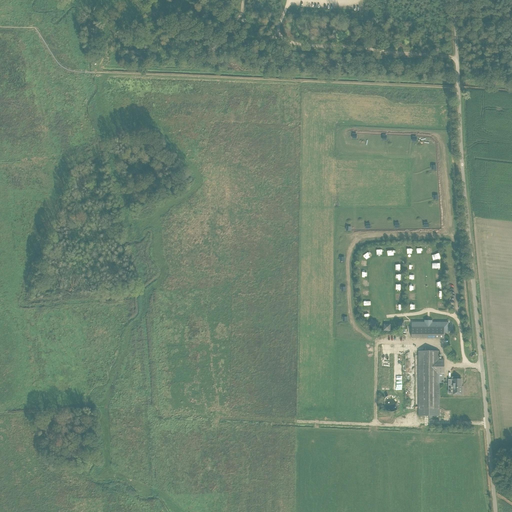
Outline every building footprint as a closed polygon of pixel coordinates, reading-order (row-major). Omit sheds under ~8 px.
[(431,246),(427,252),(431,255),(435,249),(431,246)] [(412,323),(413,323),(413,328),(412,328),(412,339),(444,339),(444,333),(448,333),(448,323),(432,323),(432,321),(424,321),(424,323),(412,323)] [(438,351),(418,351),(418,416),(439,416),(439,383),(441,383),(441,380),(444,380),(444,360),(438,360),(438,351)] [(461,387),(461,379),(457,379),(457,377),(451,377),(451,380),(448,380),(448,386),(453,386),(453,394),(462,394),(462,387),(461,387)] [(400,402),(400,401),(399,400),(399,399),(398,399),(398,398),(397,397),(396,397),(396,396),(395,396),(394,396),(393,395),(392,395),(391,395),(390,395),(389,396),(388,396),(387,396),(387,397),(386,397),(385,398),(384,399),(384,400),(383,400),(383,401),(383,402),(383,403),(383,404),(383,405),(383,406),(383,407),(384,408),(384,409),(385,409),(385,410),(386,410),(386,411),(387,411),(388,412),(389,412),(390,412),(390,413),(391,413),(392,413),(393,412),(394,412),(395,412),(396,411),(397,411),(397,410),(398,410),(399,409),(399,408),(399,407),(400,407),(400,406),(400,405),(400,404),(400,403),(400,402)]
